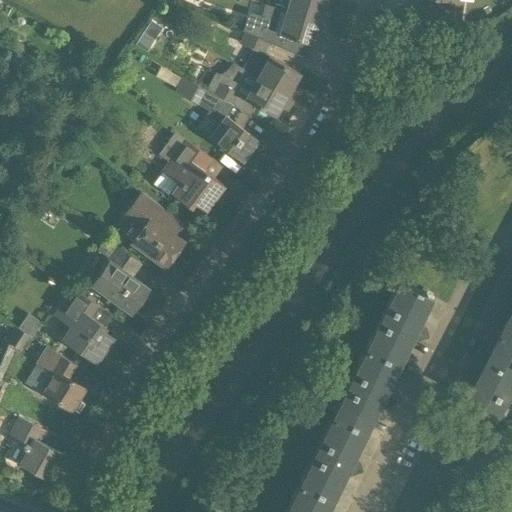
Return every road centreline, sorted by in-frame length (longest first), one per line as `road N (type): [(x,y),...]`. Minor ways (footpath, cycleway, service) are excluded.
road 1 (residential): [(88,511),(151,366),(326,129),(374,0)]
road 2 (residential): [(358,511),(484,251),(511,232)]
